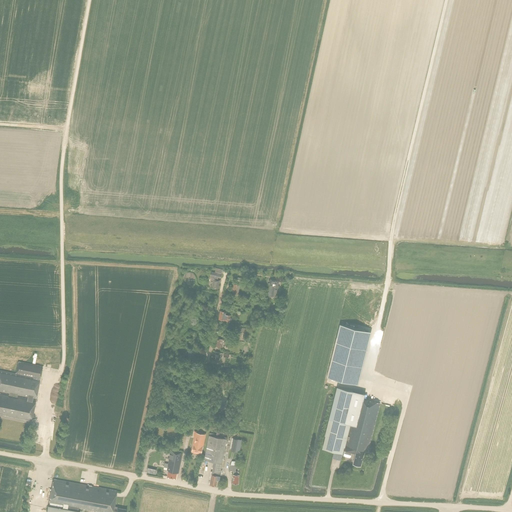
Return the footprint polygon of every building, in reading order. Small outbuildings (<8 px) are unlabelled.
[(221,273),(215,272),(211,271),(210,278),(213,278),(211,287),(218,288),(220,280),(217,279),(218,277),(220,278),(221,273)] [(276,297),(278,287),(279,281),(270,279),(269,285),(270,285),(268,295),(276,297)] [(231,293),(238,295),(240,285),(232,284),(231,293)] [(226,312),(220,311),(218,319),(229,321),(230,316),(225,314),(226,312)] [(340,324),(336,337),(327,377),(352,383),(358,384),(371,332),(340,324)] [(224,340),(216,338),(214,346),(221,347),(222,343),(224,343),(223,344),(228,345),(230,339),(226,338),(226,339),(224,339),(224,340)] [(221,353),(216,352),(215,354),(212,353),(211,358),(220,360),(220,356),(223,356),(223,357),(229,358),(230,354),(223,353),(221,353)] [(0,415),(31,421),(43,366),(18,361),(16,373),(0,370),(0,415)] [(357,426),(364,399),(365,394),(338,387),(334,399),(329,419),(352,425),(357,426)] [(368,451),(381,403),(364,399),(357,426),(352,425),(345,451),(343,451),(342,456),(349,458),(350,457),(351,453),(356,454),(353,464),(361,466),(365,450),(368,451)] [(345,451),(352,425),(329,419),(325,435),(325,436),(322,448),(334,451),(332,458),(341,461),(342,456),(343,451),(345,451)] [(203,447),(206,434),(194,431),(193,436),(194,436),(191,453),(197,454),(197,456),(201,456),(203,447)] [(220,473),(222,463),(227,439),(209,435),(204,460),(214,462),(212,471),(220,473)] [(239,440),(233,438),(231,451),(236,452),(239,440)] [(178,474),(181,461),(182,453),(171,451),(167,470),(168,470),(167,477),(176,478),(177,473),(178,474)] [(236,465),(236,461),(232,461),(230,465),(230,471),(233,471),(233,483),(238,484),(239,471),(236,471),(236,465)] [(220,476),(212,474),(210,485),(216,486),(218,480),(219,480),(220,476)] [(68,507),(80,509),(96,511),(126,511),(127,509),(117,508),(117,509),(114,508),(117,491),(53,479),(49,503),(50,503),(49,506),(48,506),(46,511),(79,511),(80,511),(67,509),(68,507)]
